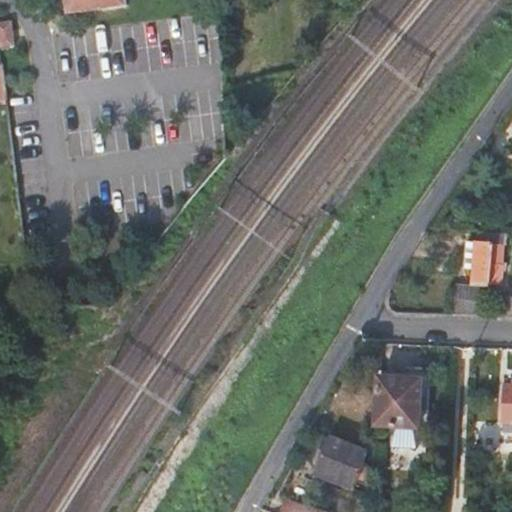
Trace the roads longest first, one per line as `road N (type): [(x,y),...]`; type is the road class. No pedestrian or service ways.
road 1 (residential): [(361,316),(511,89)]
road 2 (residential): [(249,511),(361,316)]
road 3 (residential): [(361,316),(383,327),(511,332)]
